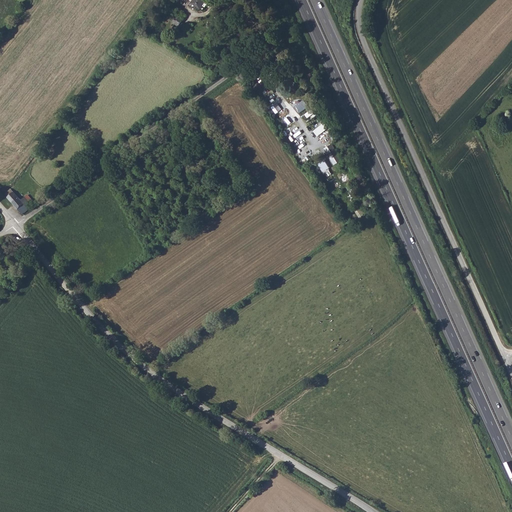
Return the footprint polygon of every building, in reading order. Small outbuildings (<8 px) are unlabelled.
[(192,0),(191,3),(199,8),(202,5),(204,6),(206,3),(207,4),(209,0),(192,0)] [(177,32),(181,34),(186,25),(182,23),(177,32)] [(306,113),(308,117),(315,113),(313,109),(306,113)] [(321,126),(314,132),(321,141),(328,135),(321,126)] [(334,133),(328,136),(331,142),(337,139),(334,133)] [(334,155),(328,145),(324,148),(330,158),(334,155)] [(327,163),(320,167),(323,171),(330,168),(327,163)] [(23,216),(29,210),(26,207),(30,203),(24,197),(21,200),(19,198),(18,198),(10,189),(6,192),(4,194),(23,216)]
